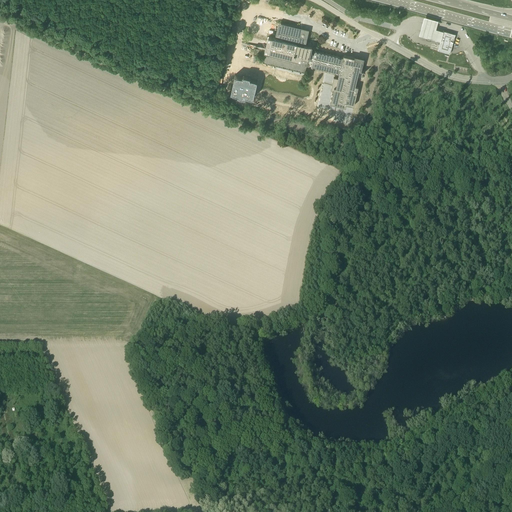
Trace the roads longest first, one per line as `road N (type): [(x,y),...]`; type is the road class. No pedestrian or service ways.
road 1 (unclassified): [(498,80),(442,71),(313,0)]
road 2 (primary): [(382,0),(511,34)]
